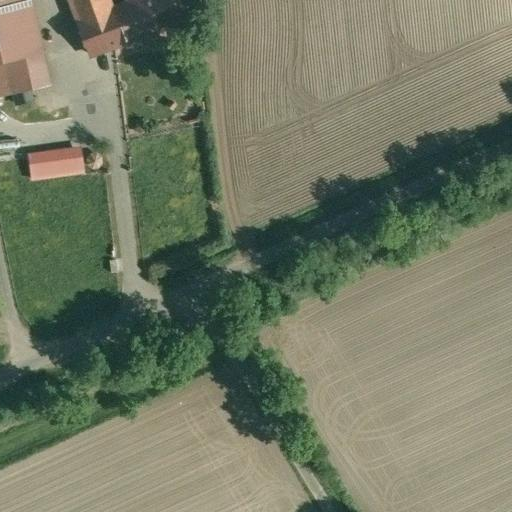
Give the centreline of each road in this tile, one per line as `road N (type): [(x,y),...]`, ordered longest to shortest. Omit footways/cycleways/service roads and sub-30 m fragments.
road 1 (unclassified): [(193,297),(511,149)]
road 2 (unclassified): [(330,511),(193,297)]
road 3 (unclassified): [(0,381),(193,297)]
